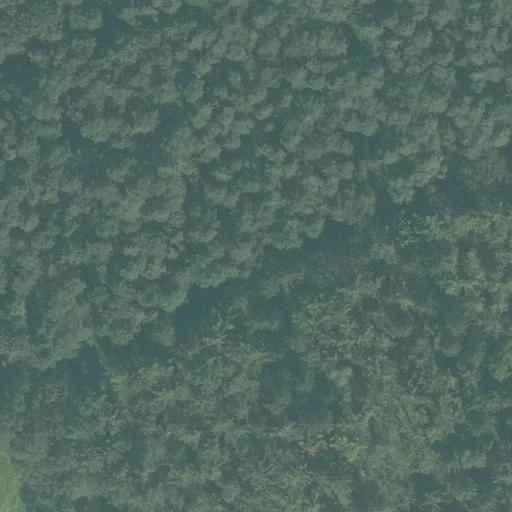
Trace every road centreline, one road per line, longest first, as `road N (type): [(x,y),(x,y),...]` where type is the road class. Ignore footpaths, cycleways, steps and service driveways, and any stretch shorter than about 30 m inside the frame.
road 1 (track): [(511,123),(21,362),(0,319)]
road 2 (track): [(21,362),(88,511)]
